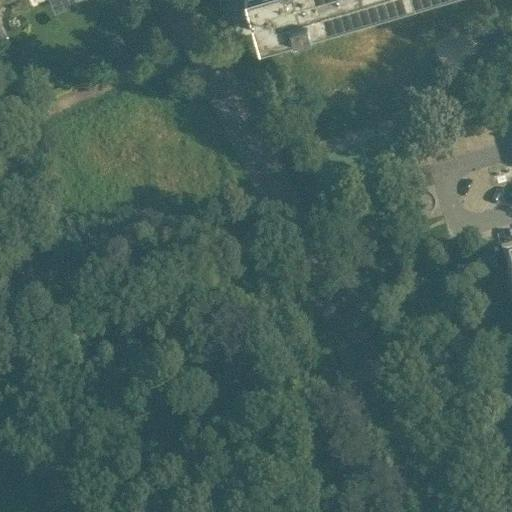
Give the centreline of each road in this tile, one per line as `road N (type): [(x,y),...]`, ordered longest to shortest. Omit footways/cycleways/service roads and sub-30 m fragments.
road 1 (unclassified): [(435,511),(177,0)]
road 2 (residential): [(511,216),(460,230),(442,169),(511,150)]
